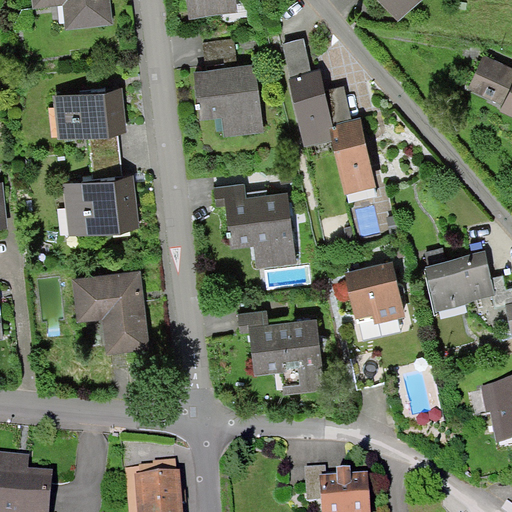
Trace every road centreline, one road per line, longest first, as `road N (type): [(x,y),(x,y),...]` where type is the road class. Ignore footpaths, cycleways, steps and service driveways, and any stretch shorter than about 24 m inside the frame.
road 1 (residential): [(146,0),(204,424)]
road 2 (residential): [(329,0),(511,217)]
road 3 (residential): [(0,404),(204,424)]
road 4 (residential): [(204,424),(392,450)]
